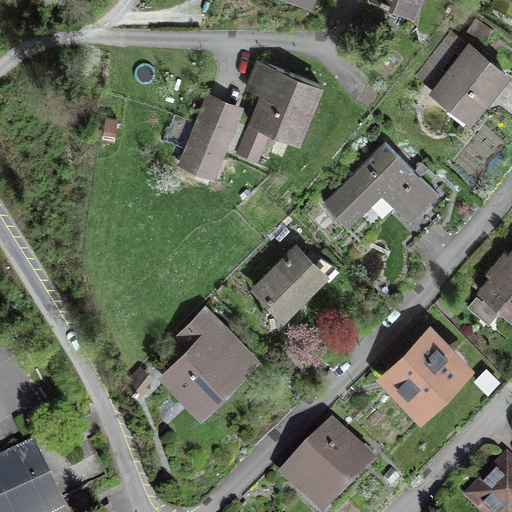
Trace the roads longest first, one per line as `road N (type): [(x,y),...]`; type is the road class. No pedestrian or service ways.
road 1 (residential): [(210,511),(435,287),(511,187)]
road 2 (unclassified): [(142,511),(58,320),(0,227)]
road 3 (residential): [(398,511),(511,391)]
